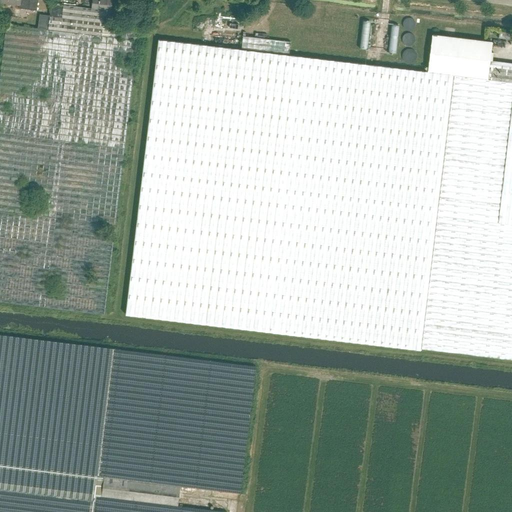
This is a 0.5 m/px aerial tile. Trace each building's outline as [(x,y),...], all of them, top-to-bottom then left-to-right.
[(110,23),(112,0),(92,0),(91,8),(51,4),(48,29),(6,24),(0,75),(0,301),(104,315),(139,27),(110,23)] [(1,0),(1,2),(19,4),(18,8),(36,10),(37,0),(1,0)] [(408,30),(409,30),(410,30),(411,30),(412,30),(413,29),(414,28),(414,27),(415,27),(415,26),(415,24),(415,23),(415,22),(414,22),(414,21),(413,20),(412,19),(411,19),(410,19),(409,19),(408,19),(407,19),(406,19),(405,20),(405,21),(404,21),(404,22),(403,23),(403,24),(403,25),(403,26),(404,27),(404,28),(405,28),(405,29),(407,30),(408,30)] [(511,63),(490,61),(492,42),(432,34),(427,72),(289,55),(290,42),(286,41),(243,36),(241,49),(211,46),(159,39),(126,315),(269,332),(421,349),(511,359),(511,63)] [(406,45),(407,46),(409,46),(410,45),(411,45),(412,44),(413,43),(414,42),(414,41),(414,40),(414,39),(414,38),(413,37),(413,36),(412,35),(411,35),(411,34),(410,34),(409,34),(408,34),(407,34),(406,34),(405,34),(405,35),(404,35),(403,36),(403,37),(402,38),(402,39),(402,40),(402,41),(402,42),(403,42),(403,43),(404,44),(405,45),(406,45)] [(407,63),(408,63),(409,63),(410,63),(412,63),(412,62),(413,62),(414,61),(414,60),(415,60),(415,59),(415,58),(416,57),(416,56),(415,55),(415,53),(414,52),(414,51),(413,51),(412,50),(410,50),(410,49),(409,49),(407,49),(407,50),(406,50),(405,50),(404,51),(403,52),(403,53),(402,54),(402,55),(402,56),(402,57),(402,58),(402,59),(403,60),(404,61),(404,62),(405,62),(406,63),(407,63)] [(226,511),(227,511),(178,505),(180,486),(240,494),(256,366),(113,349),(0,334),(0,511),(226,511)]
